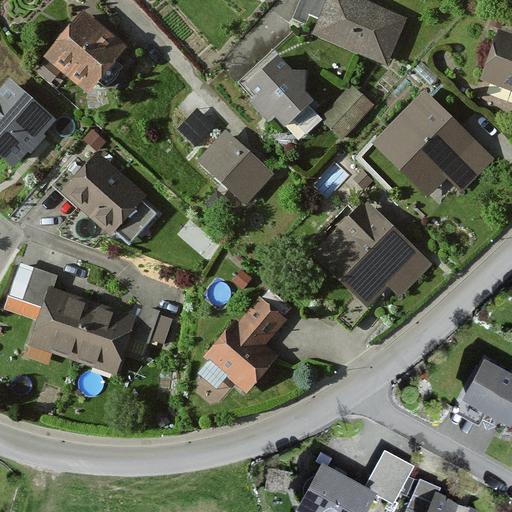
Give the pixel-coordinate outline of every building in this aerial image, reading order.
[(404,22),(352,0),(320,0),(306,32),(385,65),(404,22)] [(133,42),(88,7),(50,55),(95,91),(133,42)] [(511,41),(489,34),(475,81),(511,91),(511,41)] [(300,82),(266,52),(234,84),(277,128),(305,100),(294,88),(300,82)] [(61,72),(47,61),(40,70),(54,81),(61,72)] [(0,91),(0,143),(19,161),(58,117),(13,77),(0,91)] [(368,103),(346,84),(315,121),(337,140),(368,103)] [(489,157),(419,89),(367,143),(422,196),(440,178),(455,192),(489,157)] [(268,174),(219,129),(190,161),(238,206),(268,174)] [(65,183),(118,232),(152,196),(103,151),(109,144),(95,130),(86,140),(96,150),(65,183)] [(429,263),(360,197),(307,253),(365,308),(385,287),(396,298),(429,263)] [(70,290),(58,286),(62,275),(22,260),(5,309),(39,321),(32,342),(121,374),(129,353),(143,358),(161,309),(127,296),(122,309),(110,305),(70,290)] [(281,320),(254,299),(233,323),(227,318),(196,354),(239,391),(269,355),(258,346),(281,320)] [(511,397),(511,372),(475,351),(453,390),(500,417),(511,397)] [(413,469),(384,453),(365,489),(322,465),(296,511),(369,511),(377,497),(393,506),(413,469)] [(405,511),(478,511),(438,495),(441,489),(419,480),(405,511)]
